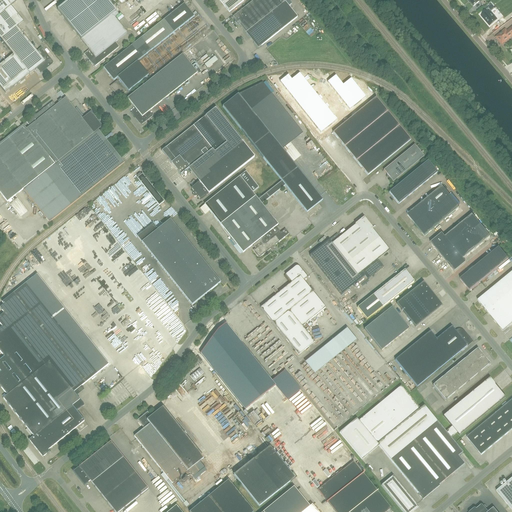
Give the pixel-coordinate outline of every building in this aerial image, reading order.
[(15,0),(0,0),(0,13),(10,6),(16,1),(15,0)] [(84,54),(87,57),(90,60),(89,60),(94,67),(119,47),(115,42),(127,33),(115,18),(119,15),(106,0),(70,0),(57,10),(89,50),(84,54)] [(219,0),(229,13),(245,0),(219,0)] [(254,0),(233,17),(246,33),(258,49),(298,17),(285,2),(283,0),(254,0)] [(129,91),(145,78),(148,76),(139,64),(147,58),(145,55),(194,17),(184,4),(104,68),(114,80),(117,77),(129,91)] [(487,12),(482,16),(490,26),(496,20),(490,12),(494,8),(492,5),(485,10),(487,12)] [(10,6),(0,13),(0,38),(13,55),(6,60),(0,65),(0,86),(2,88),(2,89),(6,93),(29,74),(33,71),(37,68),(41,73),(44,70),(44,69),(46,67),(47,68),(53,63),(41,47),(36,51),(17,27),(23,22),(10,6)] [(505,41),(511,35),(511,27),(507,31),(505,29),(502,32),(503,32),(497,37),(502,43),(505,41)] [(197,73),(182,54),(127,98),(136,109),(131,112),(134,116),(136,118),(136,119),(141,125),(153,116),(149,111),(197,73)] [(295,84),(298,88),(306,82),(299,74),(292,80),(295,84)] [(283,86),(292,80),(288,76),(280,82),(283,86)] [(336,76),(327,82),(331,87),(339,80),(336,76)] [(351,79),(343,85),(345,88),(348,92),(356,86),(351,79)] [(292,80),(283,86),(287,90),(295,84),(292,80)] [(339,80),(331,87),(334,91),(342,84),(339,80)] [(110,86),(114,91),(119,97),(126,91),(118,81),(110,86)] [(309,85),(306,82),(298,88),(301,92),(309,85)] [(255,248),(253,250),(259,257),(271,248),(271,247),(271,246),(275,246),(274,245),(279,242),(289,234),(285,229),(281,233),(279,230),(276,226),(278,225),(262,204),(285,186),(307,213),(310,217),(321,208),(318,204),(323,200),(285,153),(279,145),(257,118),(251,110),(272,94),(263,83),(238,95),(223,107),(241,131),(263,158),(282,181),(258,200),(252,192),(258,188),(246,172),(205,205),(221,224),(243,253),(252,245),(255,248)] [(287,90),(290,94),(298,88),(295,84),(287,90)] [(334,91),(337,94),(345,88),(343,85),(342,84),(334,91)] [(301,92),(304,96),(312,89),(309,85),(301,92)] [(359,90),(356,86),(348,92),(351,96),(359,90)] [(301,92),(298,88),(290,94),(293,98),(301,92)] [(348,92),(345,88),(337,94),(340,98),(348,92)] [(312,89),(304,96),(307,100),(315,93),(312,89)] [(359,90),(351,96),(354,100),(362,93),(359,90)] [(301,92),(293,98),(296,102),(304,96),(301,92)] [(340,98),(343,102),(351,96),(348,92),(340,98)] [(318,97),(315,93),(307,100),(310,104),(318,97)] [(362,93),(354,100),(358,104),(366,97),(362,93)] [(296,102),(299,106),(307,100),(304,96),(296,102)] [(349,110),(358,104),(354,100),(351,96),(343,102),(349,110)] [(318,97),(310,104),(313,107),(321,101),(318,97)] [(0,192),(8,202),(23,189),(50,222),(124,163),(98,130),(102,126),(91,112),(82,119),(66,98),(56,105),(53,101),(27,122),(30,126),(27,129),(23,125),(2,142),(5,146),(0,149),(0,192)] [(333,133),(368,175),(411,140),(376,98),(333,133)] [(310,104),(307,100),(299,106),(302,110),(310,104)] [(316,111),(324,105),(321,101),(313,107),(316,111)] [(310,104),(302,110),(305,114),(313,107),(310,104)] [(324,105),(316,111),(320,115),(323,119),(331,113),(324,105)] [(308,118),(316,111),(313,107),(305,114),(308,118)] [(311,122),(320,115),(316,111),(308,118),(311,122)] [(323,119),(329,127),(337,120),(331,113),(323,119)] [(320,115),(311,122),(315,126),(323,119),(320,115)] [(205,116),(193,126),(162,151),(184,179),(192,173),(189,168),(212,150),(214,152),(227,143),(205,116)] [(323,119),(315,126),(321,133),(329,127),(323,119)] [(197,195),(197,196),(201,200),(255,157),(243,143),(207,171),(209,174),(191,188),(195,193),(194,194),(195,196),(196,195),(197,195)] [(393,182),(424,157),(415,145),(384,170),(387,174),(387,177),(390,178),(393,182)] [(424,164),(433,176),(437,173),(428,161),(424,164)] [(420,167),(429,179),(433,176),(424,164),(420,167)] [(414,172),(424,184),(429,179),(420,167),(414,172)] [(409,176),(419,188),(424,184),(414,172),(409,176)] [(137,178),(140,181),(159,206),(164,201),(142,174),(141,175),(140,173),(137,176),(138,177),(137,178)] [(409,176),(399,185),(408,196),(419,188),(409,176)] [(408,196),(399,185),(389,193),(398,205),(408,196)] [(442,187),(437,190),(445,200),(450,196),(442,187)] [(445,200),(437,190),(432,195),(439,205),(445,200)] [(439,205),(432,195),(427,199),(434,209),(439,205)] [(450,196),(445,200),(439,205),(449,216),(460,208),(450,196)] [(430,212),(434,209),(427,199),(423,202),(430,212)] [(427,215),(429,213),(430,212),(423,202),(419,206),(427,215)] [(434,209),(444,220),(449,216),(439,205),(434,209)] [(427,215),(419,206),(415,209),(423,218),(424,217),(427,215)] [(423,218),(415,209),(407,215),(415,225),(423,218)] [(429,213),(439,225),(444,220),(434,209),(430,212),(429,213)] [(429,213),(427,215),(424,217),(434,229),(439,225),(429,213)] [(473,231),(475,230),(481,225),(472,215),(465,221),(473,231)] [(365,276),(362,272),(389,250),(372,229),(373,229),(364,217),(355,224),(356,225),(332,244),(329,240),(310,256),(341,295),(365,276)] [(424,217),(423,218),(415,225),(425,236),(434,229),(424,217)] [(220,283),(170,220),(158,230),(153,224),(138,237),(142,242),(142,243),(192,305),(220,283)] [(469,235),(470,234),(473,231),(465,221),(461,225),(469,235)] [(112,222),(107,225),(115,235),(120,231),(112,222)] [(469,235),(461,225),(456,228),(465,238),(469,235)] [(475,230),(485,242),(490,237),(481,225),(475,230)] [(465,238),(456,228),(451,233),(459,243),(461,241),(465,238)] [(470,234),(479,246),(485,242),(475,230),(473,231),(470,234)] [(453,248),(459,243),(451,233),(445,237),(446,239),(450,243),(453,248)] [(430,243),(434,248),(446,239),(445,237),(442,234),(430,243)] [(469,235),(465,238),(475,250),(479,246),(470,234),(469,235)] [(461,241),(471,253),(475,250),(465,238),(461,241)] [(446,239),(434,248),(438,253),(450,243),(446,239)] [(453,248),(454,248),(458,253),(462,258),(463,259),(471,253),(461,241),(459,243),(453,248)] [(450,243),(438,253),(442,258),(454,248),(453,248),(450,243)] [(454,248),(442,258),(446,263),(458,253),(454,248)] [(509,259),(499,248),(460,280),(470,291),(509,259)] [(446,263),(450,268),(462,258),(458,253),(446,263)] [(462,258),(450,268),(454,273),(466,263),(463,259),(462,258)] [(299,355),(315,342),(302,327),(325,308),(303,280),(307,277),(299,267),(298,266),(297,266),(296,266),(295,267),(285,275),(292,283),(279,293),(274,287),(272,289),(276,295),(260,308),(299,355)] [(414,282),(411,278),(405,270),(357,308),(367,320),(383,307),(414,282)] [(511,272),(478,301),(493,319),(511,303),(511,272)] [(423,282),(396,304),(415,327),(442,306),(423,282)] [(29,440),(43,457),(50,452),(48,450),(84,421),(72,406),(80,400),(74,392),(97,374),(53,318),(41,327),(14,293),(2,302),(4,304),(0,307),(0,308),(4,313),(0,316),(0,323),(2,327),(0,328),(0,351),(4,357),(0,359),(0,370),(1,372),(0,372),(0,386),(7,395),(3,398),(33,436),(29,440)] [(511,303),(493,319),(503,332),(511,324),(511,303)] [(392,307),(364,329),(381,351),(409,329),(392,307)] [(200,354),(210,366),(245,410),(275,386),(272,381),(240,342),(226,324),(218,330),(200,354)] [(467,346),(472,342),(464,332),(463,331),(461,330),(459,330),(458,330),(456,331),(455,331),(451,327),(436,339),(430,331),(395,360),(417,387),(467,346)] [(357,340),(347,328),(305,362),(314,374),(357,340)] [(478,361),(484,356),(478,348),(472,353),(478,361)] [(472,353),(466,358),(473,365),(478,361),(472,353)] [(490,364),(484,356),(478,361),(484,368),(490,364)] [(473,365),(466,358),(461,362),(467,370),(473,365)] [(473,365),(479,373),(484,368),(478,361),(473,365)] [(461,362),(455,367),(461,374),(467,370),(461,362)] [(467,370),(473,377),(479,373),(473,365),(467,370)] [(461,374),(455,367),(450,371),(456,379),(461,374)] [(121,371),(117,372),(115,369),(114,369),(120,380),(125,378),(121,371)] [(194,381),(204,373),(200,369),(190,376),(194,381)] [(461,374),(468,382),(473,377),(467,370),(461,374)] [(450,383),(456,379),(450,371),(444,376),(450,383)] [(456,379),(462,387),(468,382),(461,374),(456,379)] [(445,388),(450,383),(444,376),(438,380),(445,388)] [(197,385),(200,389),(210,382),(206,377),(197,385)] [(452,427),(457,433),(459,436),(506,397),(490,378),(443,416),(452,427)] [(450,383),(457,391),(462,387),(456,379),(450,383)] [(445,388),(438,380),(433,385),(439,393),(445,388)] [(445,388),(451,396),(457,391),(450,383),(445,388)] [(378,445),(422,499),(464,464),(458,456),(463,453),(424,406),(420,409),(401,386),(358,421),(356,419),(340,433),(362,459),(378,445)] [(451,396),(445,388),(439,393),(445,400),(451,396)] [(305,398),(293,406),(296,409),(308,401),(305,398)] [(511,400),(471,434),(467,437),(481,455),(511,429),(511,400)] [(163,407),(155,413),(152,415),(151,416),(148,412),(143,416),(145,418),(139,422),(142,426),(144,429),(134,436),(163,472),(168,479),(172,484),(187,471),(199,462),(204,458),(163,407)] [(269,447),(253,460),(234,475),(259,507),(294,479),(282,463),(298,451),(285,435),(269,447)] [(90,481),(114,511),(119,511),(148,489),(123,458),(111,442),(75,470),(75,473),(83,484),(86,484),(90,481)] [(386,511),(391,509),(353,461),(318,490),(335,511),(386,511)] [(393,476),(381,486),(402,511),(412,511),(418,507),(393,476)] [(511,478),(496,491),(511,510),(511,478)] [(252,511),(253,511),(228,480),(189,511),(252,511)] [(317,511),(312,505),(310,507),(294,487),(263,511),(181,511),(176,506),(168,511),(317,511)]
